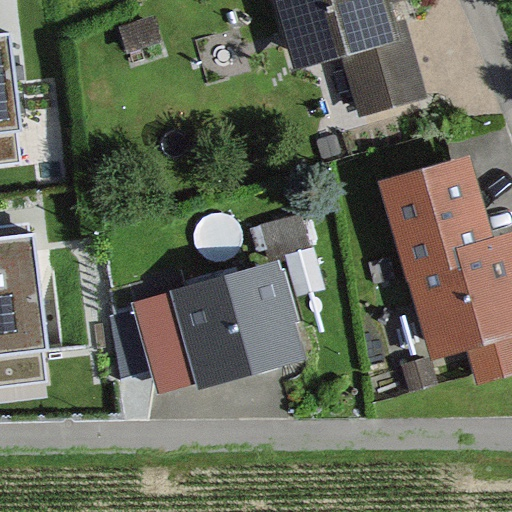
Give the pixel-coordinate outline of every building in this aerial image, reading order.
[(419,25),(412,0),(273,0),(297,83),(342,71),(358,126),(429,107),(408,28),(419,25)] [(0,161),(17,160),(14,127),(22,126),(11,29),(0,30),(0,161)] [(474,165),(394,188),(445,363),(473,355),(486,399),(511,391),(511,245),(498,250),(474,165)] [(18,223),(0,225),(0,384),(42,380),(38,347),(46,347),(35,250),(21,251),(18,223)] [(309,365),(283,276),(120,323),(146,412),(309,365)]
